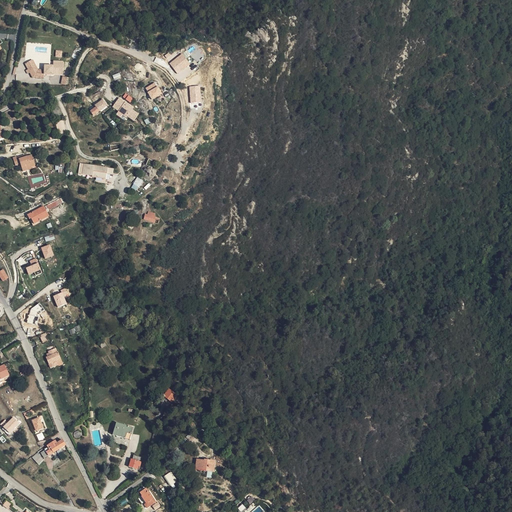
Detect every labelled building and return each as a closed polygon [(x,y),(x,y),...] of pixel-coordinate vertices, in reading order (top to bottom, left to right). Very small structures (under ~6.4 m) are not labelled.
[(190,48),(193,61),(203,58),(201,48),(194,49),(193,48),(190,48)] [(183,54),(169,62),(176,73),(190,65),(183,54)] [(32,79),(44,79),(44,75),(53,75),(53,67),(44,67),(44,71),(38,71),(32,60),(25,65),(32,79)] [(60,84),(66,86),(68,79),(62,77),(60,84)] [(156,91),(150,81),(141,86),(147,97),(156,91)] [(189,86),(190,103),(201,102),(200,85),(189,86)] [(118,113),(121,115),(123,116),(123,115),(130,119),(134,112),(127,108),(126,106),(127,105),(115,98),(113,97),(108,106),(114,110),(118,113)] [(103,105),(98,99),(90,105),(91,107),(86,111),(90,116),(97,109),(103,105)] [(15,160),(21,158),(20,155),(12,158),(14,165),(16,164),(15,160)] [(18,170),(26,167),(31,166),(27,155),(21,158),(15,160),(16,164),(18,170)] [(142,165),(148,167),(151,161),(145,159),(142,165)] [(78,164),(76,174),(86,175),(86,177),(99,179),(100,171),(101,167),(78,164)] [(137,177),(131,188),(137,191),(143,180),(137,177)] [(40,208),(44,212),(58,201),(54,197),(40,208)] [(39,208),(35,212),(39,217),(43,213),(39,208)] [(39,217),(35,212),(25,220),(28,224),(29,223),(33,228),(46,217),(43,213),(39,217)] [(150,223),(152,217),(151,217),(151,214),(145,212),(144,214),(141,213),(140,218),(150,223)] [(40,248),(45,259),(54,255),(50,244),(40,248)] [(36,258),(29,261),(31,265),(25,267),(28,275),(41,269),(36,258)] [(58,307),(67,303),(64,297),(69,295),(66,288),(60,290),(61,292),(53,296),(58,307)] [(30,305),(28,323),(37,324),(38,311),(41,311),(41,306),(30,305)] [(69,330),(71,334),(80,329),(78,325),(69,330)] [(43,342),(48,340),(45,333),(40,336),(43,342)] [(118,352),(122,349),(116,342),(112,344),(118,352)] [(43,364),(48,362),(47,357),(54,354),(51,348),(50,348),(50,346),(46,347),(46,345),(42,347),(42,349),(40,350),(41,352),(39,353),(43,364)] [(2,365),(0,366),(0,382),(8,379),(7,377),(8,377),(2,365)] [(162,396),(168,400),(173,394),(165,388),(162,392),(159,393),(158,394),(158,395),(159,396),(160,396),(161,396),(162,396)] [(162,421),(166,416),(160,411),(159,412),(160,413),(158,416),(157,415),(156,416),(157,417),(162,421)] [(37,417),(30,420),(34,430),(40,427),(37,417)] [(0,422),(8,431),(12,427),(5,419),(0,422)] [(109,434),(121,437),(122,432),(127,433),(129,426),(117,422),(115,426),(111,425),(109,434)] [(51,451),(64,444),(60,438),(52,443),(48,445),(51,451)] [(34,451),(29,455),(33,460),(38,456),(34,451)] [(124,465),(132,467),(134,463),(135,464),(136,460),(135,460),(136,455),(129,453),(128,457),(127,457),(124,465)] [(212,467),(213,458),(204,457),(204,458),(195,457),(194,466),(203,468),(204,466),(212,467)] [(175,477),(169,469),(163,473),(171,484),(173,483),(171,480),(175,477)] [(144,505),(150,501),(148,498),(150,497),(146,490),(147,489),(144,485),(138,490),(144,500),(142,502),(144,505)] [(6,500),(2,505),(7,509),(11,504),(6,500)]
